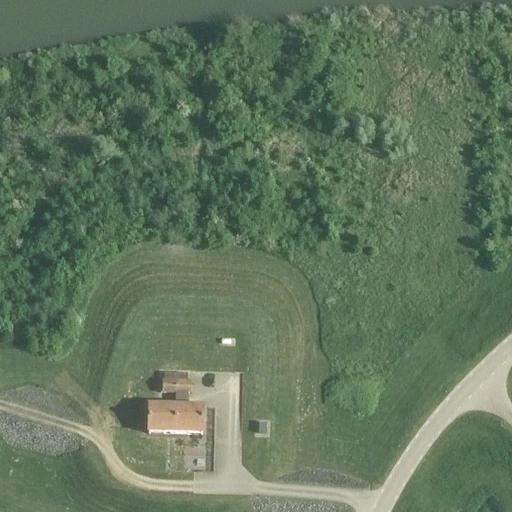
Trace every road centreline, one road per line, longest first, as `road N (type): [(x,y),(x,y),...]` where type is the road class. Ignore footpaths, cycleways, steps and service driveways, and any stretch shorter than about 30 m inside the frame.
road 1 (track): [(59,375),(105,423),(100,437),(0,402)]
road 2 (unclassified): [(374,511),(412,449),(481,369)]
